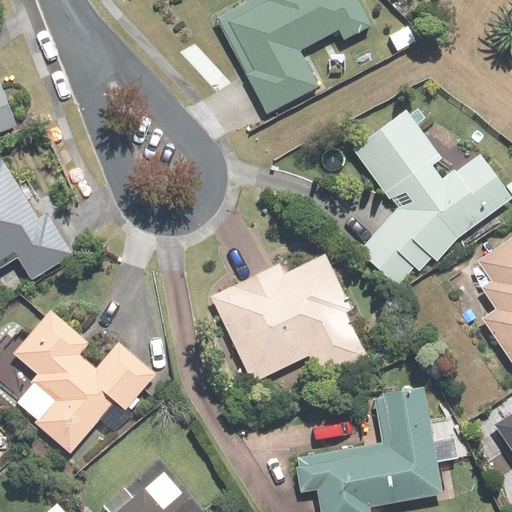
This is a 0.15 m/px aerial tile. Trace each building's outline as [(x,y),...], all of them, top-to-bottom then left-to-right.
[(254,0),(217,19),(266,115),(317,89),(299,53),(340,32),(344,40),(369,27),(354,0),(254,0)] [(409,26),(388,39),(397,55),(419,43),(409,26)] [(0,134),(18,129),(0,75),(0,74),(0,134)] [(406,110),(355,151),(399,210),(360,252),(398,289),(415,271),(420,276),(436,259),(441,264),(467,236),(511,201),(511,199),(478,155),(454,174),(406,110)] [(38,221),(1,161),(0,161),(0,267),(2,271),(21,260),(36,283),(79,257),(52,213),(38,221)] [(496,309),(480,319),(511,368),(511,238),(479,259),(493,281),(483,288),(496,309)] [(277,263),(211,295),(254,384),(311,357),(322,381),(367,359),(345,315),(355,310),(328,252),(283,274),(277,263)] [(155,374),(118,342),(96,368),(81,355),(91,343),(51,309),(13,354),(39,377),(36,381),(55,397),(34,422),(71,454),(100,421),(109,428),(155,374)] [(444,494),(425,386),(373,395),(382,444),(295,459),(301,493),(315,491),(319,511),(371,511),(371,507),(444,494)] [(511,405),(489,421),(511,453),(511,405)] [(117,511),(204,511),(167,469),(117,511)]
